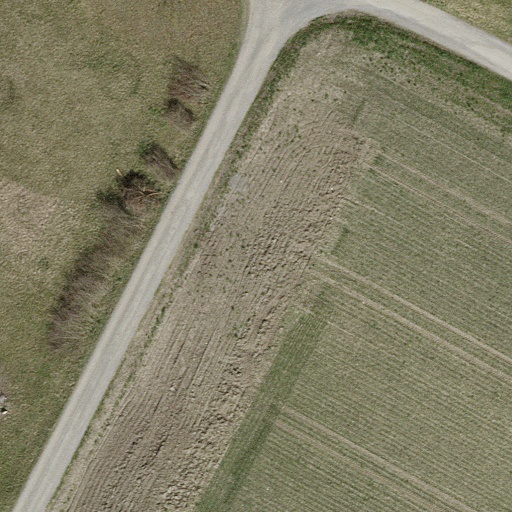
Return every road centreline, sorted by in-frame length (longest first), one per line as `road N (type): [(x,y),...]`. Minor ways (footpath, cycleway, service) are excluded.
road 1 (track): [(289,0),(23,511)]
road 2 (track): [(511,64),(375,0)]
